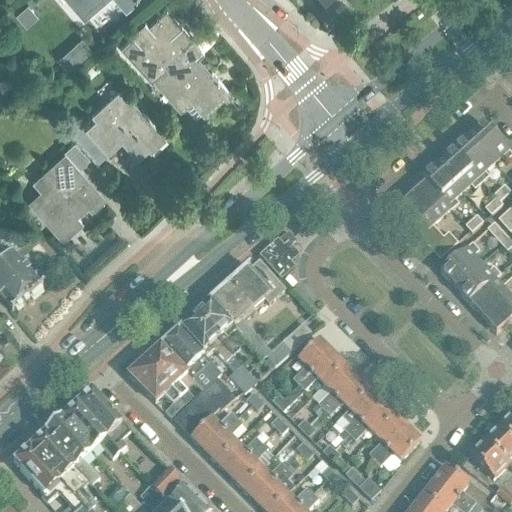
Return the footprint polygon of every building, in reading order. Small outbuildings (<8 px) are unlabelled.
[(71,0),(80,10),(90,1),(89,0),(119,0),(126,7),(133,0),(71,0)] [(28,4),(16,15),(26,26),(38,16),(28,4)] [(132,36),(133,37),(120,48),(151,83),(156,79),(183,109),(191,102),(201,114),(227,91),(211,73),(209,75),(196,60),(204,53),(193,41),(166,11),(149,26),(146,23),(132,36)] [(82,38),(69,49),(79,61),(92,50),(82,38)] [(0,88),(4,94),(15,85),(7,76),(0,81),(0,88)] [(86,128),(106,149),(121,135),(140,156),(149,148),(147,145),(161,132),(136,105),(134,108),(121,93),(94,118),(96,120),(86,128)] [(469,141),(492,167),(499,160),(503,165),(511,159),(483,128),(469,141)] [(31,203),(56,229),(63,238),(80,222),(74,215),(85,205),(91,212),(103,201),(81,177),(78,181),(72,175),(80,168),(79,168),(89,158),(74,141),(64,151),(67,154),(35,183),(43,192),(31,203)] [(492,167),(469,141),(453,155),(481,185),(487,180),(483,175),(492,167)] [(453,155),(437,169),(461,195),(468,188),(472,193),(481,185),(453,155)] [(461,195),(437,169),(422,183),(450,214),(457,207),(452,202),(461,195)] [(424,188),(409,201),(433,226),(448,213),(449,214),(450,214),(422,183),(420,184),(424,188)] [(492,200),(495,203),(498,206),(508,197),(503,190),(492,200)] [(433,226),(409,201),(394,214),(429,253),(442,241),(430,228),(433,226)] [(498,206),(495,203),(484,213),(490,219),(501,210),(498,206)] [(511,210),(498,224),(509,236),(511,233),(511,210)] [(465,231),(471,237),(481,227),(476,221),(465,231)] [(501,249),(507,243),(493,228),(487,234),(501,249)] [(447,237),(442,241),(429,253),(438,264),(457,247),(447,237)] [(511,250),(511,248),(507,243),(501,249),(507,255),(511,250)] [(280,283),(280,282),(292,272),(288,267),(297,259),(286,248),(282,252),(276,246),(259,261),(280,283)] [(452,293),(480,268),(472,259),(477,254),(471,248),(438,277),(452,293)] [(0,303),(10,315),(24,302),(26,304),(41,291),(11,257),(0,266),(0,303)] [(247,270),(228,287),(251,314),(262,303),(268,310),(283,296),(258,268),(250,274),(247,270)] [(480,268),(452,293),(466,308),(494,283),(499,279),(492,271),(487,276),(480,268)] [(494,283),(466,308),(480,324),(511,294),(511,281),(502,291),(494,283)] [(228,287),(207,305),(234,335),(245,347),(253,339),(240,324),(251,314),(228,287)] [(511,294),(480,324),(494,339),(511,323),(511,294)] [(234,335),(207,305),(207,306),(203,307),(199,310),(198,314),(193,319),(240,372),(246,367),(225,342),(234,335)] [(180,330),(178,332),(204,361),(212,354),(233,378),(228,382),(230,384),(227,386),(240,401),(243,399),(243,400),(256,389),(240,372),(193,319),(187,324),(184,323),(180,327),(180,330)] [(313,320),(281,348),(290,358),(322,330),(313,320)] [(161,347),(158,350),(184,379),(201,397),(173,426),(190,443),(209,424),(217,416),(218,416),(233,403),(234,404),(240,401),(227,386),(222,391),(215,383),(220,378),(204,361),(178,332),(171,338),(169,337),(159,346),(161,347)] [(296,390),(329,357),(316,344),(296,364),(296,365),(285,376),(291,382),(290,384),(296,390)] [(290,358),(281,348),(265,362),(274,372),(290,358)] [(184,379),(158,350),(155,352),(152,352),(148,355),(148,359),(141,365),(147,370),(145,372),(153,380),(156,377),(167,388),(164,391),(167,394),(169,393),(184,408),(191,402),(176,386),(184,379)] [(282,404),(276,411),(281,417),(315,383),(321,390),(342,370),(329,357),(296,390),(297,391),(283,405),(282,404)] [(147,370),(141,365),(125,379),(153,407),(161,399),(176,415),(184,408),(169,393),(167,394),(164,391),(167,388),(156,377),(153,380),(145,372),(147,370)] [(342,370),(321,390),(328,397),(310,414),(317,422),(322,417),(321,415),(354,382),(342,370)] [(367,395),(354,382),(321,415),(322,417),(327,421),(340,408),(346,415),(347,415),(367,395)] [(276,411),(282,404),(270,392),(264,399),(276,411)] [(90,395),(75,410),(119,458),(126,451),(121,446),(130,438),(90,395)] [(347,415),(346,415),(339,421),(347,428),(335,440),(341,446),(380,407),(367,395),(347,415)] [(251,410),(258,403),(252,398),(245,405),(251,410)] [(258,403),(251,410),(256,416),(263,409),(258,403)] [(380,407),(341,446),(339,448),(345,454),(365,433),(372,440),(392,420),(380,407)] [(119,458),(75,410),(59,425),(89,458),(98,450),(112,464),(119,458)] [(275,434),(281,427),(269,415),(262,422),(275,434)] [(511,418),(510,417),(496,431),(511,447),(511,418)] [(209,424),(190,443),(202,456),(234,423),(228,418),(216,430),(209,424)] [(392,420),(372,440),(379,447),(366,459),(372,465),(405,433),(392,420)] [(234,423),(202,456),(214,468),(234,449),(227,442),(240,429),(234,423)] [(89,458),(59,425),(43,439),(88,489),(91,492),(98,485),(81,466),(89,458)] [(301,437),(308,430),(302,425),(296,431),(301,437)] [(287,432),(281,427),(275,434),(280,439),(287,432)] [(308,430),(301,437),(306,442),(313,436),(308,430)] [(511,463),(511,447),(496,431),(482,445),(506,470),(511,463)] [(418,446),(405,433),(372,465),(378,471),(390,458),(400,468),(401,467),(399,465),(418,446)] [(88,489),(43,439),(27,454),(80,511),(94,511),(80,496),(88,489)] [(241,455),(234,449),(214,468),(227,481),(260,449),(254,443),(241,455)] [(506,470),(482,445),(467,460),(491,484),(506,470)] [(300,460),(307,452),(302,447),(294,454),(300,460)] [(265,455),(260,449),(227,481),(240,494),(260,474),(253,467),(265,455)] [(327,462),(333,455),(327,450),(321,456),(327,462)] [(312,458),(307,452),(300,460),(305,465),(312,458)] [(79,511),(80,511),(27,454),(12,468),(42,500),(40,501),(46,508),(57,498),(69,511),(79,511)] [(339,461),(333,455),(327,462),(332,467),(339,461)] [(260,474),(240,494),(252,506),(288,471),(282,465),(266,481),(260,474)] [(294,477),(288,471),(252,506),(258,511),(272,511),(285,500),(292,493),(285,486),(294,477)] [(465,511),(479,511),(460,496),(466,489),(443,471),(432,486),(465,511)] [(326,485),(332,478),(327,472),(320,479),(326,485)] [(351,486),(358,480),(351,472),(344,479),(351,486)] [(150,489),(162,502),(179,486),(166,473),(150,489)] [(338,484),(332,478),(326,485),(331,491),(338,484)] [(358,480),(351,486),(357,492),(364,485),(358,480)] [(364,485),(357,492),(370,506),(380,496),(367,483),(364,486),(364,485)] [(465,511),(432,486),(421,500),(436,511),(447,511),(449,509),(452,511),(465,511)] [(162,502),(150,489),(140,500),(152,511),(162,502)] [(205,511),(184,490),(167,507),(166,507),(161,511),(205,511)] [(494,499),(508,510),(511,504),(511,500),(500,491),(494,499)] [(351,510),(358,503),(347,492),(340,499),(351,510)] [(291,506),(285,500),(272,511),(297,511),(310,500),(304,493),(291,506)] [(139,511),(128,500),(115,511),(139,511)] [(310,500),(297,511),(308,511),(316,505),(310,500)] [(436,511),(421,500),(411,511),(436,511)]
